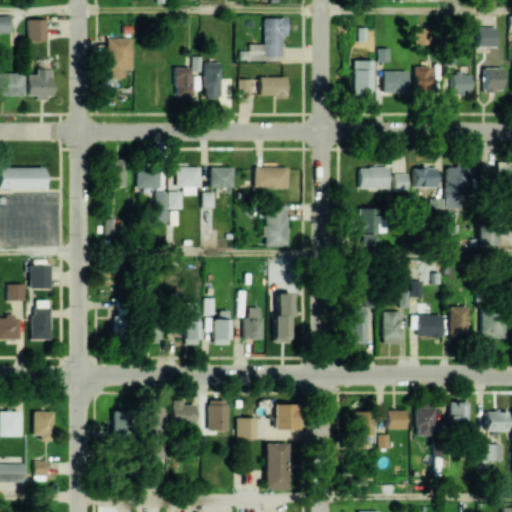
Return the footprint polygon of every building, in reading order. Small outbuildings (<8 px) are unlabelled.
[(0,31),(7,32),(8,15),(0,14),(0,31)] [(261,17),(261,43),(245,43),(245,50),(236,50),(236,59),(278,59),(279,34),(284,35),(284,17),(261,17)] [(43,40),(43,18),(25,18),(25,40),(43,40)] [(413,27),(413,43),(429,43),(428,27),(413,27)] [(129,69),(129,37),(104,37),(105,77),(122,77),(122,69),(129,69)] [(370,59),(350,59),(350,95),(370,95),(370,59)] [(217,62),(201,62),(200,97),(216,97),(217,62)] [(189,66),(171,67),(172,96),(190,96),(189,66)] [(428,66),(411,66),(412,93),(429,93),(428,66)] [(48,98),(50,68),(34,68),(34,74),(24,73),(23,95),(33,95),(33,97),(48,98)] [(379,92),(405,92),(405,70),(380,70),(379,92)] [(481,90),(499,90),(499,70),(481,71),(481,90)] [(22,72),(0,71),(0,93),(22,94),(22,72)] [(468,91),(468,71),(449,71),(449,91),(468,91)] [(256,96),(284,96),(284,76),(256,76),(256,96)] [(236,93),(247,93),(247,78),(236,78),(236,93)] [(122,185),(122,158),(107,158),(107,185),(122,185)] [(494,169),(477,168),(476,185),(511,185),(511,165),(494,165),(494,169)] [(0,188),(40,188),(40,166),(0,166),(0,188)] [(195,166),(173,167),(173,186),(179,186),(180,194),(196,194),(195,166)] [(230,166),(206,166),(207,187),(231,187),(230,166)] [(284,187),(284,166),(251,166),(250,187),(284,187)] [(356,167),(356,188),(385,187),(385,166),(356,167)] [(442,206),(464,207),(466,167),(443,166),(442,206)] [(411,187),(434,186),(434,167),(410,167),(411,187)] [(133,187),(156,187),(156,168),(133,168),(133,187)] [(391,189),(405,189),(405,173),(391,173),(391,189)] [(164,221),(164,191),(151,191),(152,221),(164,221)] [(165,208),(178,208),(178,191),(165,191),(165,208)] [(440,197),(427,198),(427,213),(441,212),(440,197)] [(261,245),(284,245),(284,205),(262,205),(261,245)] [(361,244),(377,245),(378,207),(356,206),(355,232),(361,233),(361,244)] [(114,234),(114,218),(102,218),(102,233),(114,234)] [(443,224),(443,239),(455,239),(456,225),(443,224)] [(477,244),(495,244),(495,225),(477,225),(477,244)] [(26,287),(46,287),(47,264),(26,264),(26,287)] [(409,296),(419,296),(420,279),(409,279),(409,296)] [(21,283),(4,283),(4,300),(21,300),(21,283)] [(406,290),(397,289),(397,306),(406,307),(406,290)] [(288,341),(287,292),(272,292),(272,342),(288,341)] [(180,343),(196,343),(195,302),(189,302),(189,311),(180,311),(180,343)] [(364,343),(364,306),(350,306),(350,316),(344,316),(344,343),(364,343)] [(446,336),(465,336),(465,306),(446,306),(446,336)] [(47,339),(47,307),(28,307),(28,339),(47,339)] [(240,338),(258,338),(257,307),(245,307),(245,316),(239,316),(240,338)] [(379,310),(379,343),(397,343),(397,310),(379,310)] [(501,337),(501,312),(479,312),(479,337),(501,337)] [(125,333),(126,315),(110,314),(110,332),(125,333)] [(439,314),(408,314),(408,336),(439,335),(439,314)] [(0,338),(16,338),(16,316),(0,315),(0,338)] [(209,318),(210,344),(227,343),(226,318),(209,318)] [(141,343),(157,342),(156,329),(141,329),(141,343)] [(192,403),(179,404),(179,399),(168,399),(168,423),(192,422),(192,403)] [(205,429),(224,429),(224,399),(205,399),(205,429)] [(466,401),(447,400),(446,426),(465,427),(466,401)] [(271,429),(296,428),(296,403),(270,404),(271,429)] [(160,406),(139,407),(141,456),(154,455),(153,445),(161,444),(160,406)] [(412,407),(412,435),(432,435),(432,407),(412,407)] [(126,436),(128,410),(108,409),(106,435),(126,436)] [(383,428),(402,428),(402,409),(383,409),(383,428)] [(0,435),(17,436),(17,410),(0,410),(0,435)] [(29,434),(37,434),(37,438),(49,438),(49,410),(29,410),(29,434)] [(370,434),(369,410),(350,410),(350,435),(370,434)] [(483,430),(505,430),(506,411),(483,410),(483,430)] [(233,438),(253,439),(254,417),(233,416),(233,438)] [(261,488),(285,489),(285,443),(262,442),(261,488)] [(500,443),(475,443),(475,460),(500,460),(500,443)] [(31,480),(43,479),(43,459),(30,460),(31,480)] [(0,481),(22,481),(21,463),(0,463),(0,481)]
